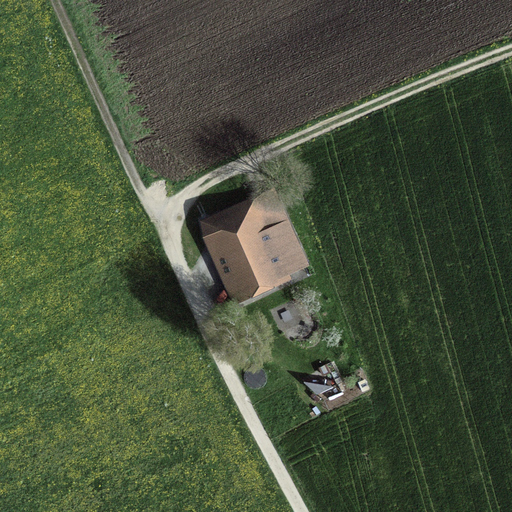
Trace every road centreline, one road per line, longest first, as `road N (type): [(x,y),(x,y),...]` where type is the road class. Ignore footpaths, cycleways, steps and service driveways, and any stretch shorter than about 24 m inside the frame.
road 1 (track): [(511,50),(243,161),(181,202),(167,234)]
road 2 (track): [(167,234),(55,0)]
